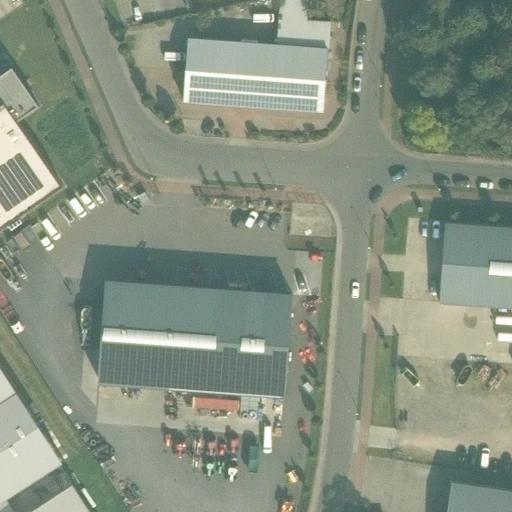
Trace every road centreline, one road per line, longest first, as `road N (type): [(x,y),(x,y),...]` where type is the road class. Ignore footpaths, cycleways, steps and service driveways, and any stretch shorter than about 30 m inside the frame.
road 1 (unclassified): [(76,0),(130,123),(163,155),(359,171)]
road 2 (residential): [(327,511),(359,171)]
road 3 (residential): [(359,171),(375,0)]
road 4 (unclassified): [(359,171),(511,180)]
